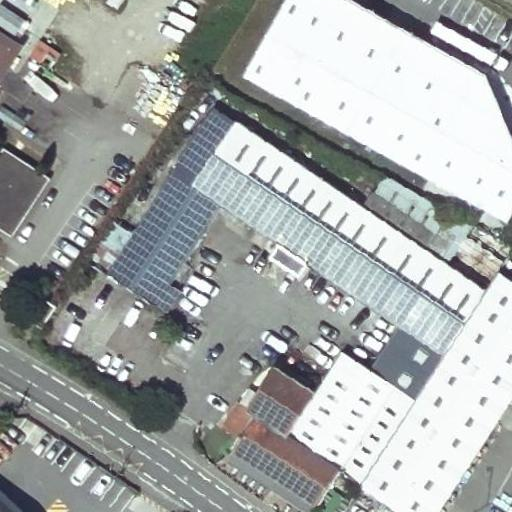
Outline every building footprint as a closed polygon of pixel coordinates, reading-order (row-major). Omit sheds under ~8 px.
[(364,0),(276,0),(240,65),(504,211),(511,195),(511,133),(481,64),(364,0)] [(0,19),(15,31),(24,18),(0,1),(0,19)] [(0,224),(11,233),(50,174),(4,144),(0,149),(0,76),(23,41),(0,25),(0,224)] [(495,268),(483,286),(361,204),(222,109),(211,126),(208,125),(181,164),(177,169),(174,167),(106,268),(154,299),(221,199),(279,239),(271,251),(300,271),(309,259),(338,279),(360,289),(359,292),(381,303),(379,306),(402,317),(370,364),(343,347),(316,389),(273,363),(255,390),(247,402),(257,408),(240,434),(233,445),(316,499),(338,465),(359,479),(363,481),(501,271),(495,268)] [(511,243),(383,172),(361,204),(483,286),(495,268),(511,243)] [(409,511),(432,511),(511,390),(511,278),(501,271),(363,481),(409,511)] [(56,306),(40,296),(26,318),(42,328),(56,306)] [(247,384),(224,422),(240,434),(257,408),(247,402),(255,390),(247,384)] [(0,511),(11,511),(0,501),(0,511)]
